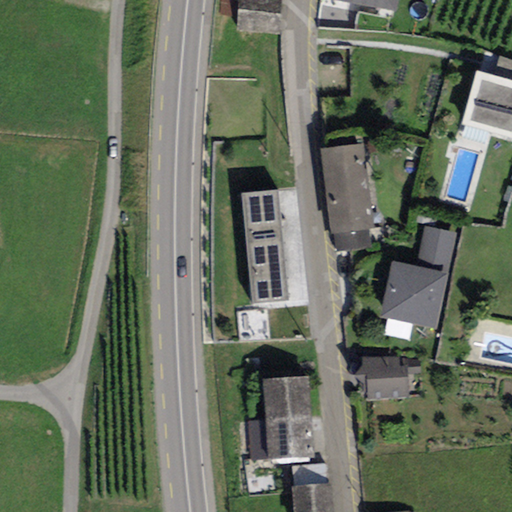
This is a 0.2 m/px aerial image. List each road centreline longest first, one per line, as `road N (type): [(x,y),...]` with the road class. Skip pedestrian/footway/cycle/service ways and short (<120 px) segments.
road 1 (track): [(69,511),(72,397),(113,162),(116,0)]
road 2 (residential): [(341,511),(293,75),(296,0)]
road 3 (secondary): [(187,0),(173,263),(190,511)]
